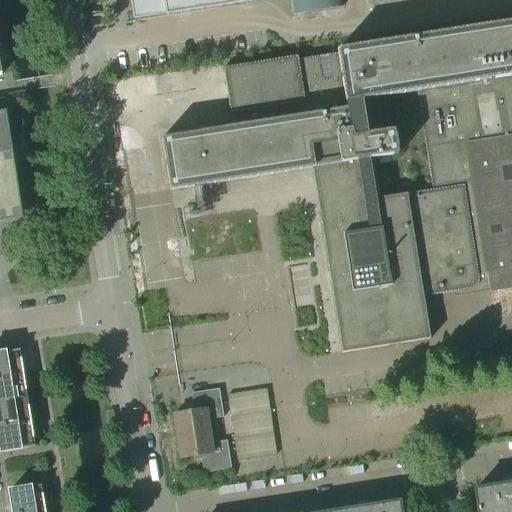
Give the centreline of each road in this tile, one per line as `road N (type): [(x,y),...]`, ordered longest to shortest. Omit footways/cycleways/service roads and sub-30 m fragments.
road 1 (residential): [(111,307),(64,0)]
road 2 (residential): [(447,464),(143,510)]
road 3 (residential): [(143,510),(111,307)]
